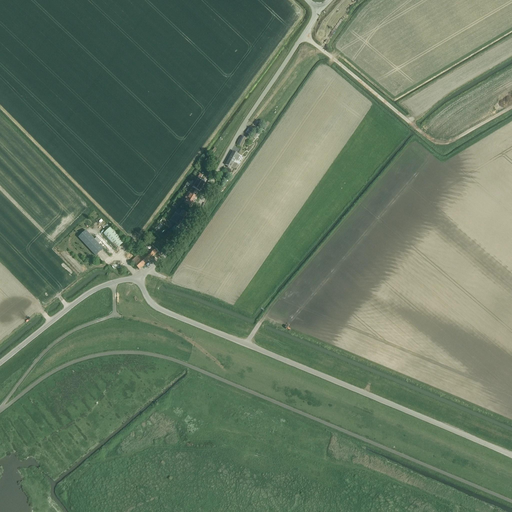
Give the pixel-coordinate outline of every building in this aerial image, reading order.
[(225,165),(228,167),(228,168),(230,169),(231,167),(235,170),(237,165),(233,163),(235,160),(237,162),(240,156),(238,155),(238,154),(233,152),(225,165)] [(200,192),(205,183),(198,179),(193,188),(196,190),(193,195),(189,192),(185,198),(187,200),(185,203),(191,207),(194,202),(195,202),(196,201),(195,201),(197,197),(195,196),(198,191),(200,192)] [(178,226),(187,214),(182,211),(181,213),(177,211),(173,216),(170,221),(178,226)] [(117,249),(125,242),(111,227),(103,235),(117,249)] [(85,232),(77,239),(94,257),(102,250),(85,232)] [(110,256),(116,250),(99,232),(93,237),(110,256)] [(131,262),(139,270),(158,252),(153,248),(149,251),(148,250),(149,249),(147,247),(131,262)] [(109,255),(104,250),(99,255),(103,260),(109,255)]
